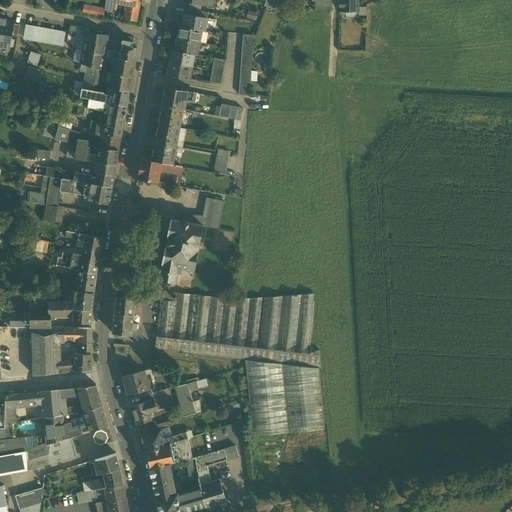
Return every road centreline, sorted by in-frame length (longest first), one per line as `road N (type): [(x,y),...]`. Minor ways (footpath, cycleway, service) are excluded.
road 1 (tertiary): [(152,34),(104,307),(106,373)]
road 2 (track): [(289,511),(511,469)]
road 3 (residential): [(0,5),(152,34)]
road 4 (tertiary): [(106,373),(144,511)]
